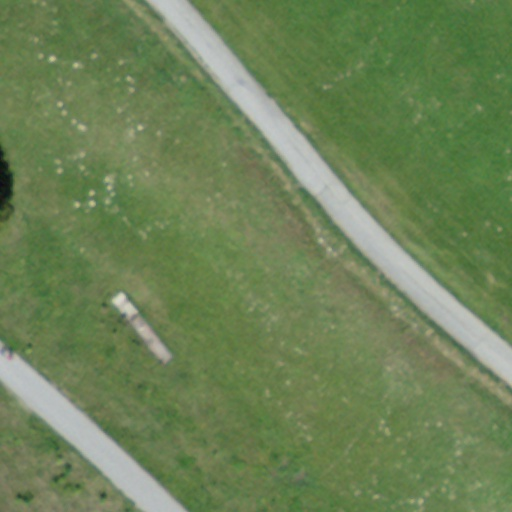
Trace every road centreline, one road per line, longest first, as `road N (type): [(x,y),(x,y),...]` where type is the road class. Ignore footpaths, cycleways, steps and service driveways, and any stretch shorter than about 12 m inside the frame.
road 1 (unclassified): [(511,367),(354,227),(167,0)]
road 2 (unclassified): [(0,360),(163,511)]
